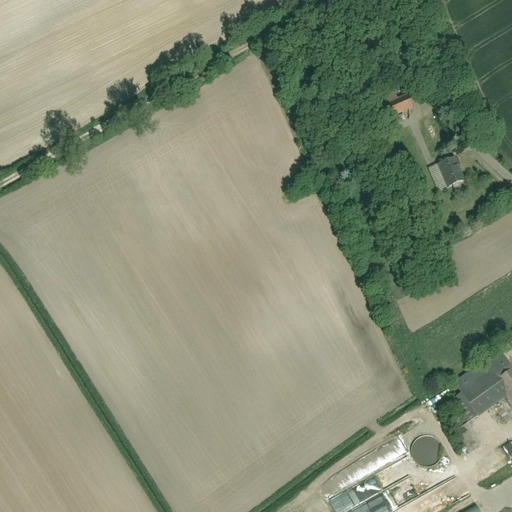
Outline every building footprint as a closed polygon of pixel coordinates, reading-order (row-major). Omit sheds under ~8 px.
[(373,106),(379,123),(412,112),(406,95),(373,106)] [(456,160),(427,171),(437,195),(465,184),(456,160)] [(511,406),(511,376),(509,372),(499,356),(453,384),(460,395),(453,399),(468,423),(506,399),(511,407),(511,406)] [(457,461),(478,449),(465,425),(444,437),(457,461)] [(415,444),(410,453),(412,463),(416,468),(425,472),(434,470),(440,465),(443,457),(441,446),(433,440),(425,439),(415,444)]
